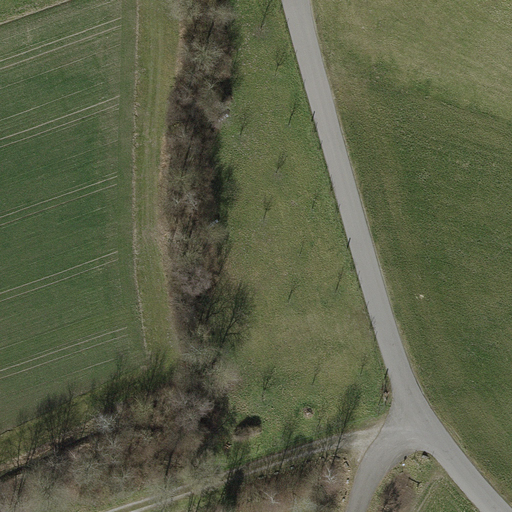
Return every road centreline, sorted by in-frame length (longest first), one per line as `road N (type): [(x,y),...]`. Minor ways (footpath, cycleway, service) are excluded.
road 1 (tertiary): [(296,0),(401,373),(422,419),(500,511)]
road 2 (track): [(389,443),(340,441),(132,511)]
